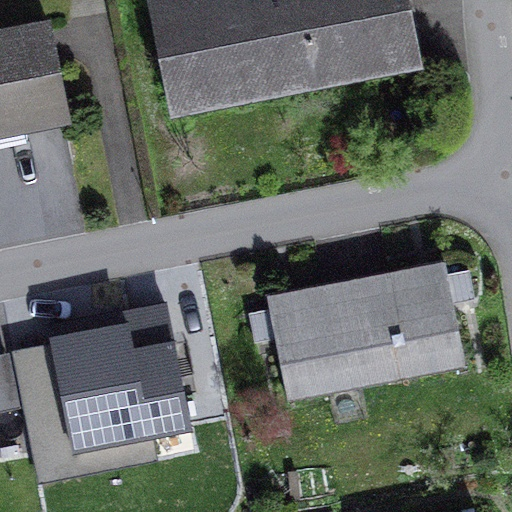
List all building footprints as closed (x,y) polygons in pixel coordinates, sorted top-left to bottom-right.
[(336,64),(339,80),(418,64),(405,0),(150,0),(169,97),(336,64)] [(0,129),(67,117),(49,25),(0,34),(0,129)] [(172,113),(339,80),(336,64),(169,97),(172,113)] [(442,277),(439,263),(356,279),(376,383),(465,365),(452,302),(469,299),(463,272),(442,277)] [(376,383),(356,279),(267,297),(270,310),(249,314),(255,343),(275,339),(287,400),(376,383)] [(124,311),(126,324),(52,338),(73,451),(189,429),(165,304),(124,311)] [(52,338),(126,324),(124,311),(50,325),(52,338)] [(0,410),(18,407),(8,356),(0,358),(0,410)]
